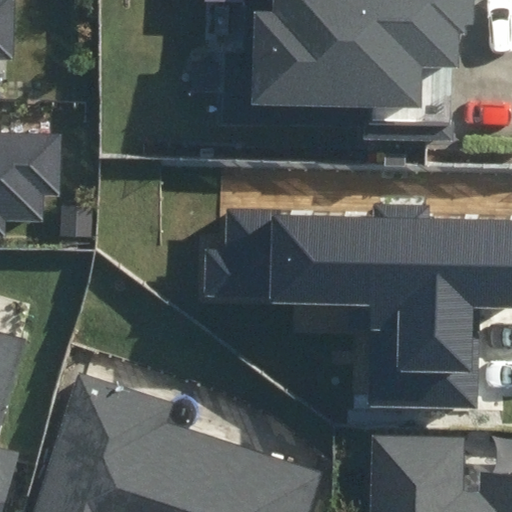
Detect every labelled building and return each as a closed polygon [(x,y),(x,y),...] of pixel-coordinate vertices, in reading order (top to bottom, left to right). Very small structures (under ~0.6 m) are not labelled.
[(59,196),(61,135),(0,133),(0,58),(13,59),(14,0),(0,0),(0,237),(6,237),(6,221),(43,222),(44,195),(59,196)] [(248,0),(247,53),(227,53),(226,122),(363,125),(363,139),(454,141),(455,123),(449,125),(451,67),(458,67),(458,34),(471,35),(472,0),(248,0)] [(511,306),(511,221),(429,219),(430,206),(374,205),(374,217),(280,215),(280,209),(227,208),(226,248),(205,247),(204,295),(268,297),(268,303),(373,306),(371,404),(476,407),(478,305),(511,306)] [(0,447),(0,420),(25,339),(0,331),(0,511),(18,453),(0,447)] [(166,424),(173,403),(79,372),(31,511),(306,511),(318,475),(166,424)] [(511,511),(511,471),(479,471),(478,490),(464,490),(466,437),(372,435),(369,511),(511,511)]
